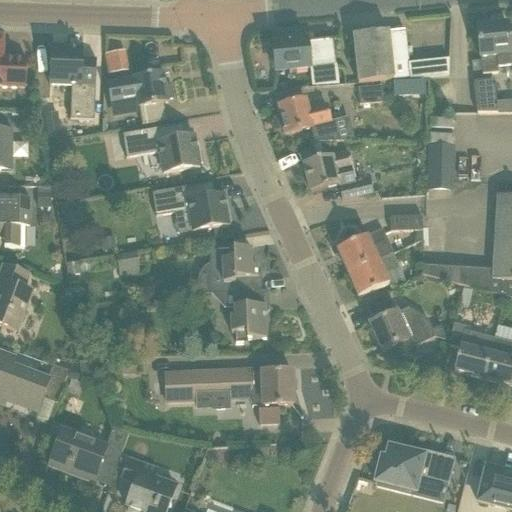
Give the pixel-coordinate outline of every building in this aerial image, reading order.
[(508,26),(477,29),(479,59),(481,59),(482,76),(497,74),(497,67),(511,66),(510,56),(508,26)] [(358,85),(410,80),(408,68),(405,31),(353,37),(358,85)] [(272,46),(275,73),(289,71),(289,72),(336,67),(334,40),(307,43),(307,42),(272,46)] [(4,45),(0,44),(0,88),(24,90),(26,59),(3,58),(4,45)] [(93,122),(96,61),(82,60),(82,51),(69,50),(69,47),(55,47),(55,50),(51,50),(49,87),(71,88),(69,121),(93,122)] [(120,73),(117,53),(105,55),(108,75),(120,73)] [(163,104),(168,104),(167,101),(173,100),(171,85),(165,86),(163,75),(134,79),(134,80),(107,85),(111,104),(138,99),(143,126),(166,122),(163,104)] [(498,115),(494,82),(474,84),(477,115),(498,115)] [(358,106),(383,104),(381,87),(357,89),(358,106)] [(500,112),(511,112),(511,100),(500,101),(500,112)] [(331,122),(327,106),(308,110),(305,101),(278,108),(285,136),(310,130),(313,143),(341,143),(335,121),(331,122)] [(57,114),(45,116),(48,140),(60,139),(57,114)] [(163,176),(200,169),(199,165),(202,165),(200,151),(197,151),(195,138),(185,140),(183,126),(122,136),(126,160),(159,154),(163,176)] [(0,171),(13,172),(13,130),(0,129),(0,171)] [(428,191),(454,191),(455,136),(429,135),(428,191)] [(356,186),(351,169),(352,168),(350,160),(348,154),(332,158),(332,157),(303,164),(311,194),(338,187),(342,202),(373,194),(370,182),(356,186)] [(215,198),(212,184),(152,195),(156,219),(188,213),(192,234),(229,228),(228,224),(231,223),(229,210),(226,210),(224,197),(215,198)] [(51,188),(37,188),(37,209),(51,209),(51,188)] [(492,272),(451,269),(449,285),(503,299),(504,282),(511,283),(511,198),(497,197),(492,272)] [(0,239),(4,240),(4,249),(25,249),(26,228),(30,228),(30,199),(0,199),(0,239)] [(422,218),(390,219),(390,234),(422,232),(422,218)] [(347,276),(393,255),(382,232),(367,239),(367,238),(336,252),(347,276)] [(101,241),(102,251),(117,249),(115,238),(101,241)] [(251,267),(251,250),(229,251),(229,252),(214,252),(209,257),(210,266),(210,273),(215,277),(223,277),(224,295),(233,295),(262,293),(262,278),(258,278),(257,266),(251,267)] [(118,270),(138,267),(135,253),(116,256),(116,258),(111,259),(113,271),(118,270)] [(393,255),(347,276),(358,300),(388,286),(388,285),(403,278),(393,255)] [(81,274),(79,265),(79,263),(66,265),(68,277),(81,275),(81,274)] [(28,275),(4,266),(0,277),(0,288),(1,289),(0,292),(0,327),(16,334),(31,294),(23,290),(28,275)] [(422,278),(431,280),(432,267),(422,267),(422,278)] [(511,283),(504,282),(503,299),(511,300),(511,283)] [(262,293),(233,295),(234,309),(234,318),(231,318),(231,334),(235,334),(236,345),(248,345),(248,341),(266,340),(265,316),(269,312),(268,292),(262,293)] [(416,348),(435,339),(446,343),(449,332),(437,329),(431,331),(426,319),(415,324),(409,309),(396,314),(390,301),(367,311),(373,324),(369,326),(382,354),(396,348),(400,357),(418,361),(419,356),(416,348)] [(454,373),(483,381),(493,339),(476,336),(464,333),(454,373)] [(483,381),(511,388),(511,344),(493,339),(483,381)] [(42,399),(57,405),(69,373),(53,367),(47,382),(8,367),(11,360),(0,355),(0,399),(37,413),(42,399)] [(121,361),(121,372),(135,371),(135,360),(121,361)] [(279,427),(278,407),(293,407),(292,373),(261,374),(261,375),(251,376),(251,372),(165,376),(166,403),(196,402),(196,412),(211,412),(211,413),(231,412),(230,400),(251,399),(251,390),(262,390),(263,408),(258,408),(259,428),(279,427)] [(125,398),(115,394),(111,404),(122,408),(125,398)] [(60,431),(50,427),(44,443),(54,447),(60,431)] [(62,432),(49,468),(94,484),(101,465),(116,471),(129,435),(112,432),(106,448),(62,432)] [(444,511),(457,462),(439,457),(439,459),(399,449),(398,453),(386,450),(381,470),(385,471),(380,491),(385,492),(384,496),(399,500),(400,496),(405,497),(411,474),(433,480),(430,491),(447,495),(443,511),(444,511)] [(157,470),(129,460),(122,480),(135,485),(126,508),(128,509),(127,511),(167,511),(177,489),(153,480),(157,470)] [(505,509),(511,510),(511,474),(486,468),(477,502),(481,503),(481,502),(491,504),(491,506),(495,507),(495,505),(506,508),(505,509)]
